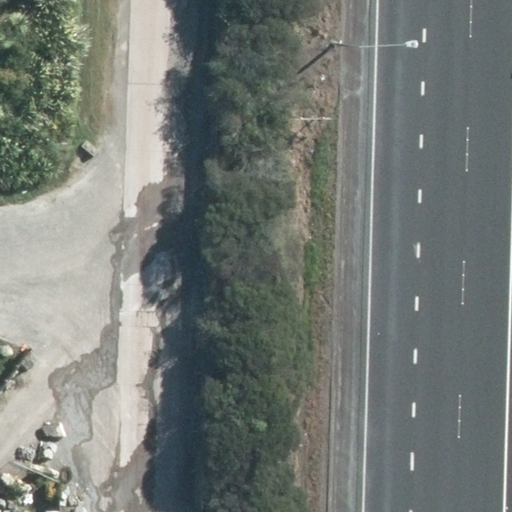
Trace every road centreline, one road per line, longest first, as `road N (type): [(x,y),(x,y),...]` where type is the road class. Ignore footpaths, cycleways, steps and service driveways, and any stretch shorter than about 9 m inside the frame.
road 1 (motorway): [(431,511),(442,0)]
road 2 (unknown): [(0,229),(124,267)]
